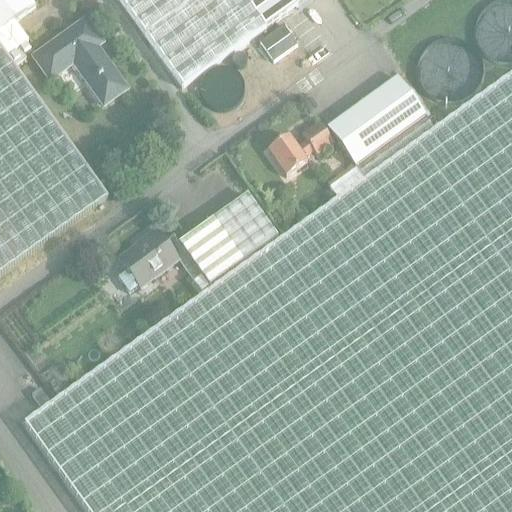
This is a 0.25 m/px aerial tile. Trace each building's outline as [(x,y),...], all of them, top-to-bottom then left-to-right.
[(0,0),(0,49),(7,59),(27,44),(13,24),(35,9),(28,0),(0,0)] [(118,0),(183,89),(308,0),(118,0)] [(511,48),(511,8),(490,14),(499,52),(511,48)] [(104,108),(127,92),(97,49),(102,46),(86,23),(33,60),(50,83),(74,65),(104,108)] [(274,63),(299,46),(285,26),(260,42),(274,63)] [(0,277),(108,200),(7,59),(0,49),(0,277)] [(55,405),(22,428),(82,511),(511,511),(511,78),(435,134),(366,183),(339,203),(295,234),(279,245),(55,405)] [(399,81),(328,130),(355,167),(356,169),(366,183),(435,134),(425,120),(427,119),(399,81)] [(267,154),(283,177),(285,181),(307,165),(305,163),(314,156),(315,159),(334,146),(318,124),(299,137),(305,145),(296,151),(288,139),(267,154)] [(127,272),(117,280),(129,296),(139,289),(141,291),(176,265),(200,297),(276,242),(245,199),(243,201),(241,202),(224,214),(212,223),(180,246),(178,248),(172,240),(164,246),(156,235),(143,244),(144,246),(121,264),(127,272)] [(30,395),(41,411),(50,405),(39,388),(30,395)]
